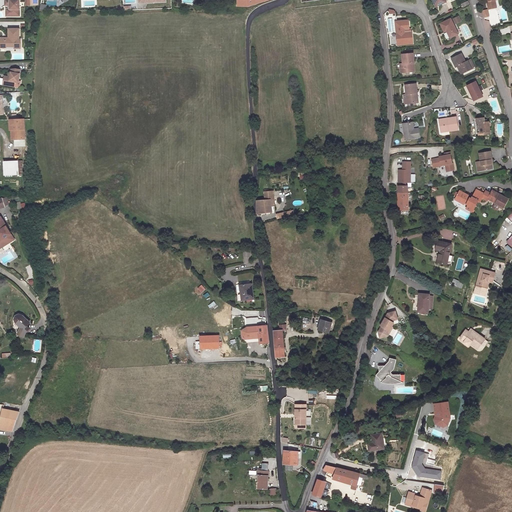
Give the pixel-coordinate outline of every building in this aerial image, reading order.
[(486,0),(489,9),(496,7),(495,1),(497,0),(496,0),(486,0)] [(16,1),(1,1),(1,6),(3,6),(3,17),(16,17),(16,1)] [(457,35),(451,19),(439,24),(443,34),(446,32),(449,39),(457,35)] [(395,23),(398,46),(413,45),(412,33),(409,33),(409,31),(408,22),(395,23)] [(10,50),(15,50),(14,41),(13,41),(13,30),(4,30),(4,40),(1,40),(0,39),(0,49),(2,49),(10,49),(10,50)] [(400,64),(401,73),(411,72),(410,63),(414,63),(412,53),(402,54),(403,64),(400,64)] [(462,55),(451,59),(455,68),(458,67),(461,73),(472,69),(469,61),(465,63),(462,55)] [(11,84),(14,84),(15,72),(7,71),(6,77),(4,78),(0,77),(0,87),(10,88),(11,84)] [(477,82),(467,86),(473,101),(482,98),(477,82)] [(403,86),(405,103),(417,102),(416,94),(418,93),(416,84),(403,86)] [(441,132),(458,129),(456,117),(448,118),(449,120),(439,121),(441,132)] [(485,135),(491,134),(489,121),(485,122),(484,118),(476,120),(478,133),(485,132),(485,135)] [(7,121),(6,122),(7,132),(10,132),(10,141),(20,141),(20,121),(12,121),(7,121)] [(404,140),(420,138),(418,129),(413,129),(412,123),(402,124),(404,140)] [(448,153),(443,154),(443,157),(437,158),(437,159),(429,160),(431,168),(439,167),(439,166),(443,165),(444,173),(451,171),(448,153)] [(490,167),(488,153),(477,154),(478,163),(473,164),(474,174),(489,172),(489,167),(490,167)] [(21,177),(20,163),(2,164),(3,178),(21,177)] [(408,163),(401,163),(401,171),(397,171),(397,183),(402,183),(404,183),(409,183),(408,163)] [(460,198),(458,202),(463,205),(464,204),(468,206),(466,210),(472,213),(478,203),(480,204),(482,200),(485,194),(477,190),(472,198),(470,197),(470,198),(467,197),(469,194),(461,190),(459,193),(457,197),(460,198)] [(489,199),(497,203),(505,208),(509,200),(493,191),(492,194),(486,191),(485,194),(482,200),(487,202),(489,199)] [(270,215),(270,209),(269,203),(272,202),(271,194),(263,195),(264,203),(255,204),(255,217),(270,215)] [(397,210),(407,210),(406,194),(397,194),(397,210)] [(24,201),(16,204),(18,210),(26,208),(24,201)] [(0,249),(1,252),(14,244),(6,231),(0,222),(0,221),(0,249)] [(452,240),(454,234),(446,232),(444,238),(452,240)] [(437,262),(446,265),(451,245),(436,242),(435,250),(439,251),(437,262)] [(494,272),(482,269),(476,286),(486,288),(488,281),(492,282),(494,272)] [(197,287),(200,293),(205,290),(202,284),(197,287)] [(240,286),(241,300),(253,299),(252,284),(240,286)] [(419,293),(417,312),(427,312),(429,294),(419,293)] [(210,310),(217,306),(212,299),(206,304),(210,310)] [(398,322),(394,311),(387,313),(380,325),(381,326),(377,332),(379,338),(387,335),(394,323),(398,322)] [(20,329),(15,336),(20,340),(23,335),(28,332),(26,329),(30,326),(23,318),(20,316),(17,317),(14,321),(15,325),(20,329)] [(246,318),(246,327),(258,326),(258,318),(257,318),(246,318)] [(332,322),(321,319),(318,330),(328,333),(332,322)] [(279,329),(273,330),(273,339),(274,357),(284,356),(282,329),(285,329),(285,324),(279,324),(279,329)] [(258,326),(246,327),(247,331),(241,331),(242,338),(244,340),(253,338),(253,337),(258,336),(259,344),(268,343),(266,325),(258,326)] [(479,346),(484,338),(473,330),(471,333),(466,330),(460,337),(464,340),(463,342),(468,345),(471,340),(479,346)] [(218,335),(199,336),(199,348),(218,348),(218,335)] [(480,353),(488,342),(485,340),(477,350),(480,353)] [(402,380),(402,373),(394,374),(392,373),(395,369),(396,359),(389,358),(389,360),(388,363),(376,375),(383,381),(382,383),(390,384),(395,383),(404,381),(402,380)] [(445,400),(431,402),(432,414),(431,417),(432,422),(440,425),(444,423),(447,416),(445,400)] [(305,424),(305,404),(295,404),(294,424),(305,424)] [(3,411),(1,422),(7,425),(5,432),(12,433),(19,414),(3,411)] [(370,451),(383,448),(380,433),(372,435),(373,443),(368,444),(370,451)] [(298,452),(284,450),(282,464),(296,465),(298,452)] [(325,465),(324,470),(331,472),(330,478),(332,478),(357,484),(359,473),(325,465)] [(267,489),(267,471),(257,471),(257,475),(258,475),(258,488),(267,489)] [(312,494),(321,497),(326,482),(317,479),(312,494)] [(423,511),(424,511),(431,490),(422,488),(419,495),(408,492),(405,502),(415,505),(414,507),(418,508),(418,510),(423,511)]
